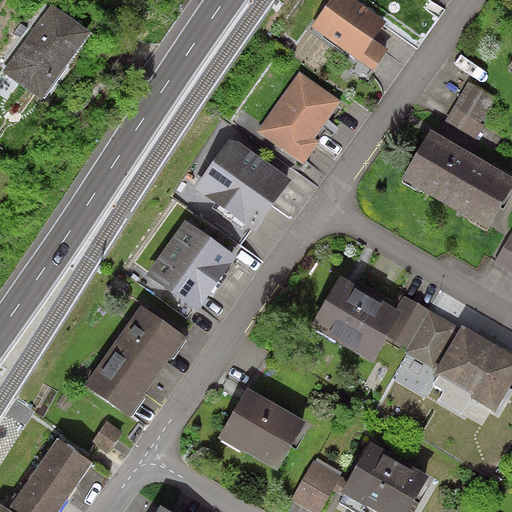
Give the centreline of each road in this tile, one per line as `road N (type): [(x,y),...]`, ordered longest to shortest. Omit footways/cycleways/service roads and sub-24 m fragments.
road 1 (primary): [(223,0),(0,328)]
road 2 (residential): [(145,461),(324,209)]
road 3 (residential): [(324,209),(472,0)]
road 4 (residential): [(324,209),(511,317)]
